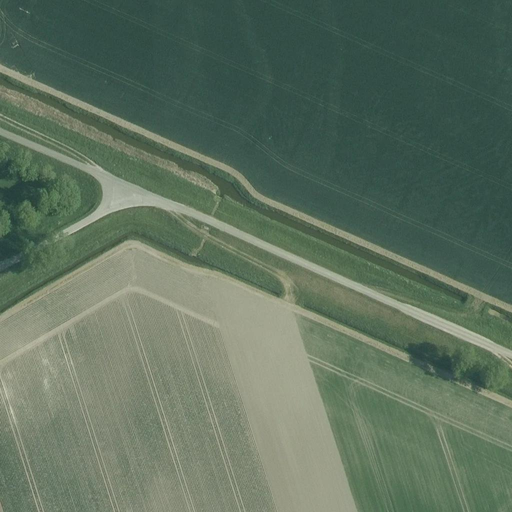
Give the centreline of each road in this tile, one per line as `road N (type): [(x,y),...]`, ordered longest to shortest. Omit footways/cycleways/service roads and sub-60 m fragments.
road 1 (unclassified): [(154,199),(511,355)]
road 2 (track): [(171,205),(188,225),(283,277),(281,310)]
